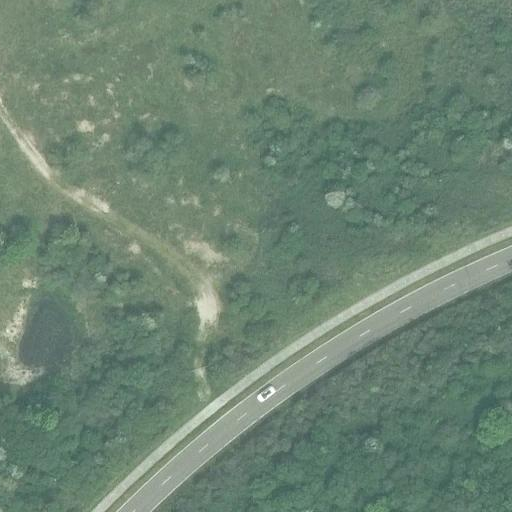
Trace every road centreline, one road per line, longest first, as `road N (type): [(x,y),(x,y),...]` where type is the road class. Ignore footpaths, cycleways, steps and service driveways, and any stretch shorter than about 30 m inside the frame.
road 1 (unclassified): [(132,511),(278,388),(364,332),(511,258)]
road 2 (track): [(227,428),(199,369),(199,284),(169,253),(72,193),(0,106)]
